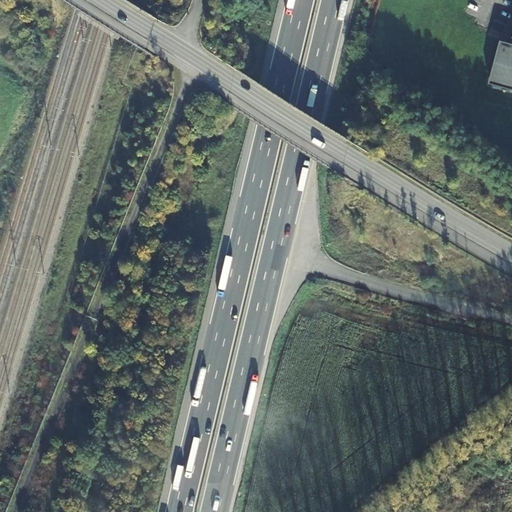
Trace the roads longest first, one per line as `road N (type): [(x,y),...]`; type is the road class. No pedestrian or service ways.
road 1 (motorway): [(213,511),(334,0)]
road 2 (motorway): [(301,0),(181,511)]
road 3 (tertiary): [(511,252),(103,0)]
